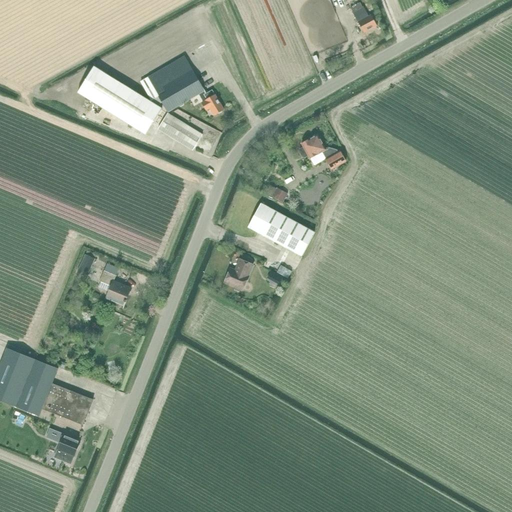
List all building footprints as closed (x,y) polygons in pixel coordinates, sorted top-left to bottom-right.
[(431,0),(416,0),(413,2),(418,9),(423,6),(426,10),(434,5),(431,0)] [(217,8),(220,16),(226,15),(223,6),(217,8)] [(364,34),(378,26),(371,15),(368,16),(364,7),(353,12),(364,34)] [(245,54),(237,57),(249,88),(249,89),(253,89),(253,101),(262,97),(261,96),(256,83),(256,84),(253,77),(253,68),(248,54),(245,54)] [(210,91),(207,93),(206,94),(192,70),(184,57),(140,82),(152,101),(150,102),(94,67),(78,92),(146,135),(162,109),(158,107),(162,102),(168,113),(199,95),(203,103),(207,111),(210,108),(214,115),(224,110),(215,95),(214,94),(213,95),(210,91)] [(193,151),(202,135),(167,114),(158,129),(193,151)] [(300,150),(299,152),(302,157),(305,158),(308,156),(310,159),(314,166),(325,160),(330,169),(331,170),(346,161),(340,151),(338,152),(337,150),(328,147),(325,149),(317,135),(302,144),(304,148),(300,150)] [(269,187),(265,194),(272,198),(276,191),(269,187)] [(277,190),(273,198),(282,203),(286,195),(277,190)] [(302,256),(314,233),(261,204),(248,228),(302,256)] [(303,212),(301,216),(312,221),(314,217),(303,212)] [(87,277),(95,259),(85,255),(77,273),(87,277)] [(224,283),(243,291),(250,276),(249,276),(254,264),(240,258),(235,270),(230,268),(224,283)] [(289,263),(286,270),(294,274),(298,268),(289,263)] [(104,271),(100,281),(111,286),(111,287),(106,299),(125,306),(132,289),(113,281),(116,276),(104,271)] [(65,325),(65,326),(65,327),(66,327),(66,328),(66,329),(67,329),(67,330),(68,331),(69,331),(70,331),(71,332),(72,332),(73,331),(74,331),(75,331),(75,330),(76,329),(77,328),(77,327),(77,326),(77,325),(77,324),(77,323),(76,323),(76,322),(75,322),(75,321),(74,321),(74,320),(73,320),(72,320),(71,320),(70,320),(69,320),(68,321),(67,321),(67,322),(66,322),(66,323),(66,324),(65,325)] [(52,384),(58,369),(7,348),(0,364),(0,400),(39,417),(42,409),(83,425),(93,400),(52,384)] [(50,429),(47,437),(60,443),(54,457),(71,464),(81,442),(50,429)]
